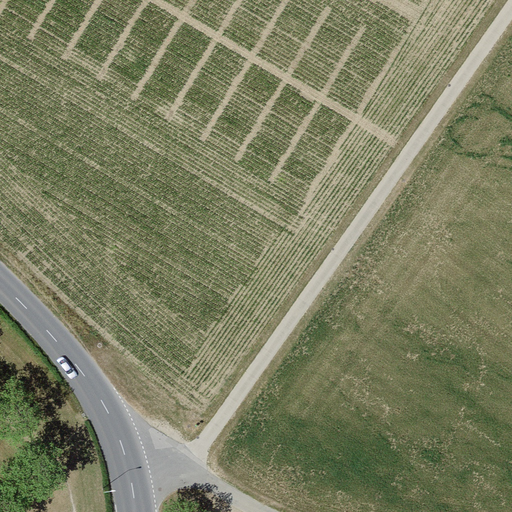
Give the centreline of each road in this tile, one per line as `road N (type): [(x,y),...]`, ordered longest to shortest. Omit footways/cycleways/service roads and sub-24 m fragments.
road 1 (track): [(185,468),(511,9)]
road 2 (tertiary): [(137,511),(126,454),(98,394),(0,281)]
road 3 (track): [(258,511),(185,468),(131,471)]
